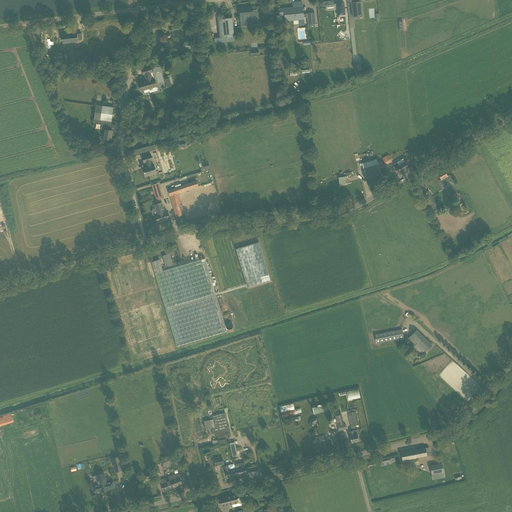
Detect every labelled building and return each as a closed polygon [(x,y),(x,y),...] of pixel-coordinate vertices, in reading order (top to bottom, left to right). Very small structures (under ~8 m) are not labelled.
[(305,25),(304,18),(304,14),(303,14),(302,2),(293,3),(293,8),(278,9),(279,16),(284,15),(285,21),(298,20),(299,26),(305,25)] [(344,2),(336,3),(337,15),(345,14),(344,2)] [(351,3),(353,17),(363,16),(361,2),(351,3)] [(240,21),(245,20),(257,19),(258,24),(257,10),(252,11),(252,7),(239,8),(240,21)] [(304,14),(304,18),(307,17),(308,25),(308,28),(315,28),(315,24),(316,24),(315,12),(307,13),(307,14),(304,14)] [(231,36),(234,36),(232,18),(218,19),(219,38),(220,38),(221,41),(232,40),(231,36)] [(73,34),(61,34),(61,43),(73,43),(73,34)] [(146,81),(138,83),(140,91),(143,91),(144,94),(150,92),(149,89),(157,86),(154,78),(150,67),(141,70),(143,75),(144,75),(146,81)] [(96,105),(94,119),(111,121),(113,107),(96,105)] [(158,120),(165,118),(163,112),(156,114),(158,120)] [(101,129),(105,130),(104,139),(111,140),(112,131),(110,130),(111,121),(94,119),(93,123),(102,124),(101,129)] [(151,154),(142,157),(144,163),(145,162),(147,167),(143,168),(145,176),(150,175),(150,176),(157,174),(154,165),(153,165),(151,160),(152,160),(151,154)] [(386,165),(392,161),(388,155),(382,158),(386,165)] [(366,179),(381,175),(376,159),(361,163),(366,179)] [(393,165),(398,174),(408,168),(405,162),(398,165),(397,163),(393,165)] [(447,176),(445,171),(438,174),(441,180),(439,181),(442,186),(452,181),(449,175),(447,176)] [(184,214),(183,210),(178,193),(191,189),(189,182),(168,189),(170,195),(171,201),(176,217),(184,214)] [(151,185),(156,200),(163,198),(159,183),(151,185)] [(436,206),(428,191),(420,195),(428,210),(436,206)] [(157,222),(169,219),(167,210),(164,211),(162,203),(160,203),(159,200),(155,202),(156,204),(154,205),(157,215),(155,216),(157,222)] [(247,287),(270,280),(259,242),(236,249),(247,287)] [(165,266),(173,264),(170,254),(162,256),(165,266)] [(177,346),(227,331),(205,258),(163,271),(159,259),(151,262),(177,346)] [(423,349),(426,352),(432,346),(417,330),(408,338),(415,345),(418,343),(423,349)] [(376,344),(397,340),(395,331),(374,334),(376,344)] [(294,403),(280,406),(282,417),(302,413),(301,408),(295,409),(294,403)] [(355,426),(359,425),(356,411),(354,411),(348,412),(351,427),(355,426)] [(229,432),(225,413),(212,416),(215,428),(216,435),(229,432)] [(0,417),(0,425),(14,422),(11,414),(0,417)] [(350,436),(351,443),(359,441),(357,434),(358,434),(358,430),(350,432),(351,435),(350,436)] [(429,447),(426,448),(401,453),(402,461),(409,460),(409,464),(414,463),(413,459),(430,455),(429,447)] [(222,456),(214,458),(216,466),(224,464),(222,456)] [(119,457),(112,458),(115,472),(122,470),(119,457)] [(169,457),(160,460),(162,467),(172,463),(169,457)] [(237,464),(234,465),(237,476),(247,474),(244,462),(237,464)] [(430,465),(432,474),(444,472),(442,463),(430,465)] [(227,479),(237,476),(234,465),(234,464),(228,465),(224,466),(227,479)] [(142,474),(145,481),(151,478),(149,472),(142,474)] [(168,477),(172,488),(182,484),(178,474),(168,477)] [(172,488),(168,477),(165,479),(167,482),(161,484),(163,492),(172,488)] [(111,488),(110,483),(110,482),(106,483),(105,479),(98,480),(99,485),(95,485),(97,492),(100,491),(101,492),(108,490),(108,489),(111,488)] [(216,510),(217,511),(233,507),(232,505),(238,503),(236,494),(214,500),(214,501),(211,502),(213,510),(216,510)]
